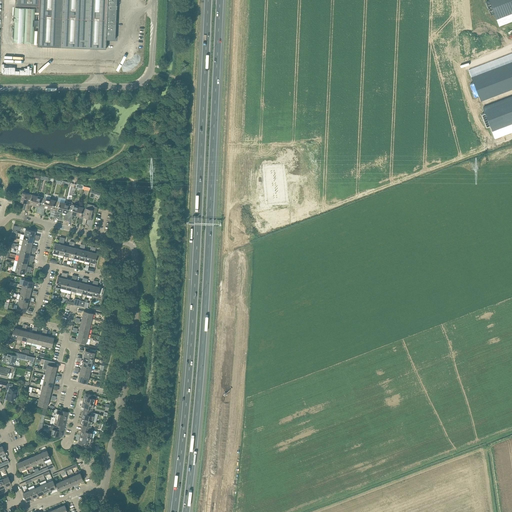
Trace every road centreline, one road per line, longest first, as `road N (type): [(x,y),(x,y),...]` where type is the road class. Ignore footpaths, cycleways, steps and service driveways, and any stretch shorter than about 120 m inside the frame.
road 1 (motorway): [(186,511),(222,0)]
road 2 (motorway): [(207,0),(172,511)]
road 3 (unclassified): [(122,396),(135,333),(134,248),(48,223)]
road 4 (unclassified): [(0,86),(134,85),(148,71),(154,0)]
road 5 (residential): [(103,493),(24,504),(3,434)]
